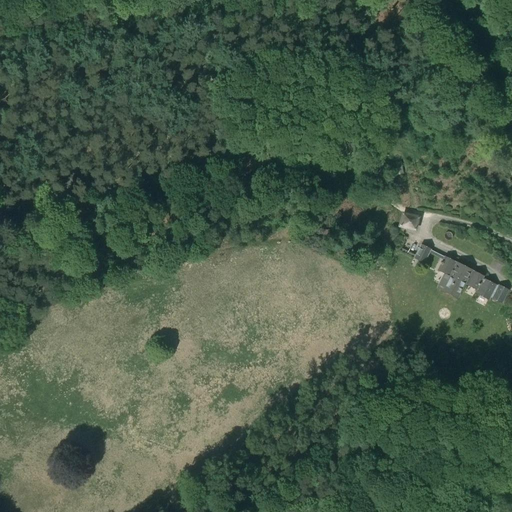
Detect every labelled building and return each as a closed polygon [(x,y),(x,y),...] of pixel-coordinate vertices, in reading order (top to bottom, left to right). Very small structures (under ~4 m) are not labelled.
[(390,174),(401,173),(400,162),(389,163),(390,174)] [(403,227),(415,230),(419,218),(406,214),(403,227)] [(413,258),(424,263),(431,249),(420,244),(413,258)] [(483,276),(444,257),(437,270),(450,276),(443,291),(457,298),(464,284),(476,289),(474,292),(488,299),(490,296),(492,297),(491,298),(500,303),(507,290),(498,285),(497,286),(482,279),(483,276)] [(477,477),(474,461),(467,463),(470,475),(471,475),(472,478),(477,477)] [(492,474),(489,461),(475,463),(478,477),(492,474)]
